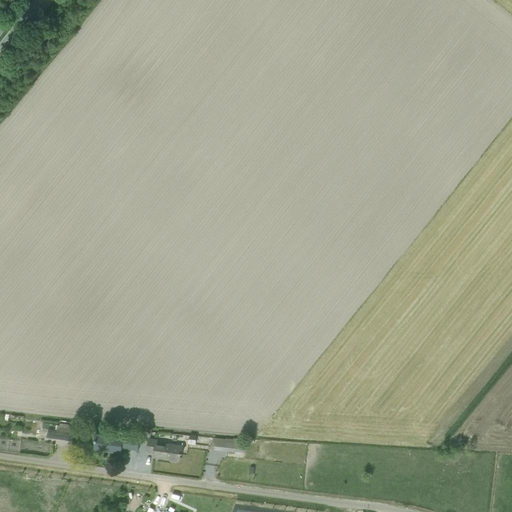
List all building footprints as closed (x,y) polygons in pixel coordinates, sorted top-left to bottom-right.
[(41,428),(48,430),(47,439),(73,442),(74,429),(41,424),(41,428)] [(122,438),(96,434),(95,443),(94,450),(120,454),(121,449),(127,449),(138,451),(140,439),(129,437),(122,436),(122,438)] [(188,444),(195,445),(196,437),(197,435),(190,434),(189,437),(188,444)] [(149,440),(147,453),(154,454),(153,459),(178,462),(179,455),(181,455),(183,444),(149,440)] [(224,452),(243,453),(244,445),(225,444),(224,452)]
